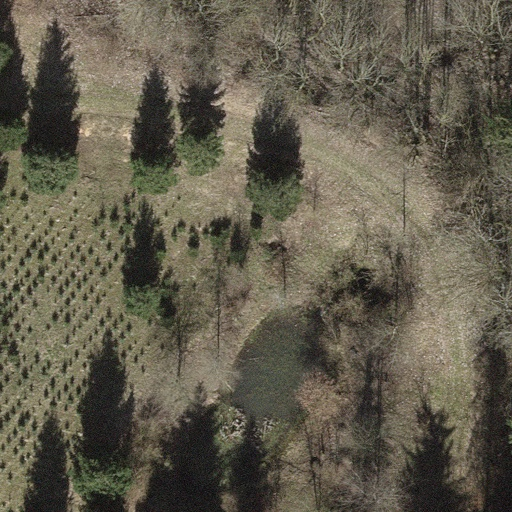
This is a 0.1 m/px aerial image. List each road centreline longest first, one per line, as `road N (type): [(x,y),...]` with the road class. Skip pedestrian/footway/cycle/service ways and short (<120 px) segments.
road 1 (track): [(451,511),(475,364),(470,311),(426,217),(297,143),(0,87)]
road 2 (track): [(297,143),(41,0)]
